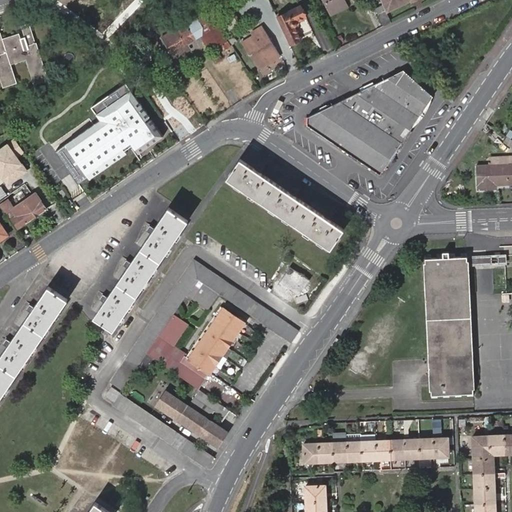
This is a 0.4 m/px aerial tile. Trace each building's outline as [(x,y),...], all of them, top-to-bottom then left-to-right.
[(323,0),(328,10),(344,3),(342,0),(323,0)] [(380,0),(383,5),(386,11),(395,5),(396,7),(410,0),(380,0)] [(346,7),(344,3),(328,10),(330,15),(346,7)] [(384,25),(391,22),(387,14),(386,11),(383,5),(376,9),(384,25)] [(395,5),(386,11),(387,14),(398,9),(396,7),(395,5)] [(277,17),(291,47),(303,40),(298,28),(301,22),(309,18),(303,6),(277,17)] [(225,32),(235,26),(224,7),(213,13),(225,32)] [(168,42),(177,56),(188,48),(184,42),(192,36),(183,22),(175,28),(179,34),(168,42)] [(0,71),(5,86),(17,82),(11,62),(27,57),(36,84),(48,80),(30,23),(21,26),(26,39),(22,40),(19,34),(3,39),(1,33),(0,33),(0,71)] [(252,34),(253,37),(265,30),(263,27),(252,34)] [(265,30),(253,37),(243,43),(257,67),(279,54),(265,30)] [(309,116),(308,125),(380,174),(433,96),(403,70),(309,116)] [(101,119),(54,151),(77,184),(133,146),(138,153),(163,136),(127,84),(92,107),(101,119)] [(16,140),(0,150),(0,171),(8,184),(28,171),(18,156),(24,152),(16,140)] [(491,164),(475,164),(476,183),(477,183),(477,188),(492,187),(492,183),(495,183),(511,181),(511,155),(507,156),(507,163),(491,164)] [(507,156),(490,156),(491,164),(507,163),(507,156)] [(227,178),(331,249),(344,230),(240,159),(227,178)] [(19,227),(47,209),(37,193),(15,207),(10,198),(3,203),(19,227)] [(169,208),(95,317),(114,330),(188,221),(169,208)] [(467,266),(467,257),(467,254),(460,254),(460,257),(455,258),(454,254),(449,254),(449,258),(442,258),(442,255),(437,255),(436,258),(431,259),(431,255),(424,255),(432,399),(438,399),(438,395),(442,395),(443,398),(448,398),(448,394),(455,394),(455,398),(461,397),(461,394),(466,394),(467,397),(473,396),(467,266)] [(506,255),(467,257),(467,266),(505,265),(507,265),(506,255)] [(292,343),(300,331),(194,260),(111,382),(122,390),(147,354),(160,335),(161,333),(174,315),(187,296),(198,280),(219,294),(292,343)] [(288,289),(293,292),(299,296),(309,280),(290,267),(276,287),(285,293),(288,289)] [(208,310),(219,294),(198,280),(187,296),(208,310)] [(49,287),(0,358),(0,399),(68,300),(49,287)] [(221,305),(187,354),(185,356),(190,359),(225,308),(221,305)] [(190,359),(210,373),(215,365),(217,366),(224,356),(222,355),(227,348),(229,349),(235,341),(233,339),(245,322),(225,308),(190,359)] [(188,325),(174,315),(161,333),(160,335),(147,354),(198,389),(210,373),(190,359),(185,356),(187,354),(174,345),(188,325)] [(207,469),(215,458),(120,393),(112,387),(106,396),(115,402),(113,405),(207,469)] [(226,433),(237,416),(201,392),(190,407),(166,391),(155,406),(218,448),(227,433),(226,433)] [(511,433),(471,435),(475,511),(495,511),(494,459),(492,459),(492,454),(511,453),(511,433)] [(378,439),(361,440),(302,443),(303,463),(449,457),(448,436),(378,439)] [(322,485),(309,485),(304,485),(305,511),(326,511),(326,485),(322,485)] [(109,511),(96,503),(89,511),(109,511)]
